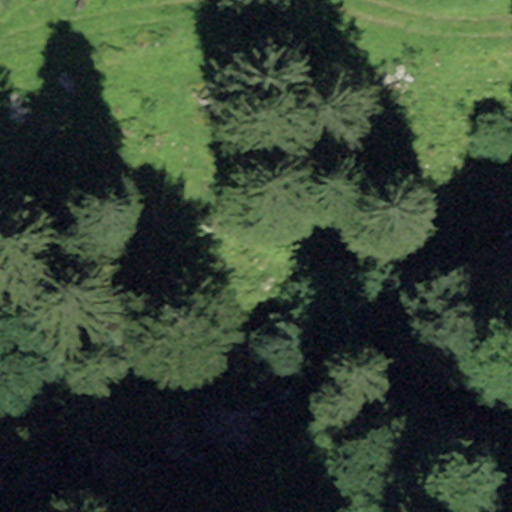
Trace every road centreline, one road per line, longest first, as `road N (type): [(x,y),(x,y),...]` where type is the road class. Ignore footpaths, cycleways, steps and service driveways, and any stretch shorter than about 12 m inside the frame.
road 1 (track): [(0,46),(211,6),(290,0)]
road 2 (track): [(298,0),(446,29),(511,33)]
